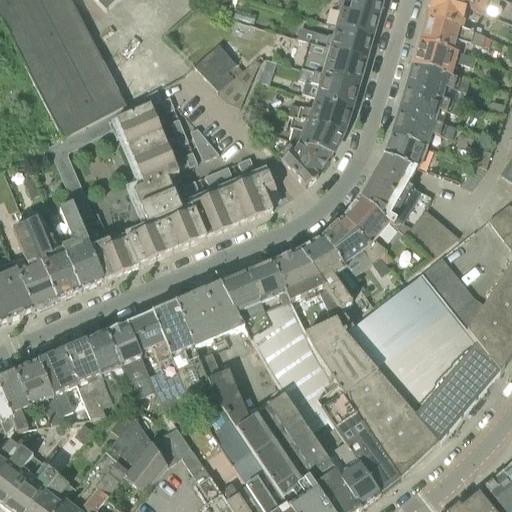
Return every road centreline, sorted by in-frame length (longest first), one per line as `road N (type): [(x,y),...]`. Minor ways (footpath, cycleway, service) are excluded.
road 1 (residential): [(0,358),(274,241),(316,214),(363,151),(408,0)]
road 2 (track): [(316,214),(189,80)]
road 3 (tertiary): [(417,511),(511,416)]
